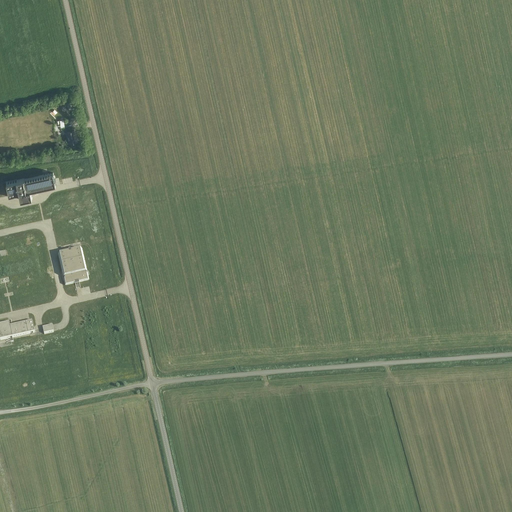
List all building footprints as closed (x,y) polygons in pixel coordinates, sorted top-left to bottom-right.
[(76,137),(74,130),(67,132),(70,143),(78,141),(77,137),(76,137)] [(24,179),(24,178),(16,180),(17,180),(6,183),(9,195),(19,193),(21,200),(32,197),(31,190),(56,185),(53,172),(24,179)] [(88,280),(81,249),(59,254),(66,285),(75,283),(76,288),(80,287),(79,282),(88,280)] [(34,332),(32,320),(10,325),(9,321),(0,323),(0,338),(0,340),(34,332)] [(54,332),(53,325),(43,327),(44,334),(54,332)]
